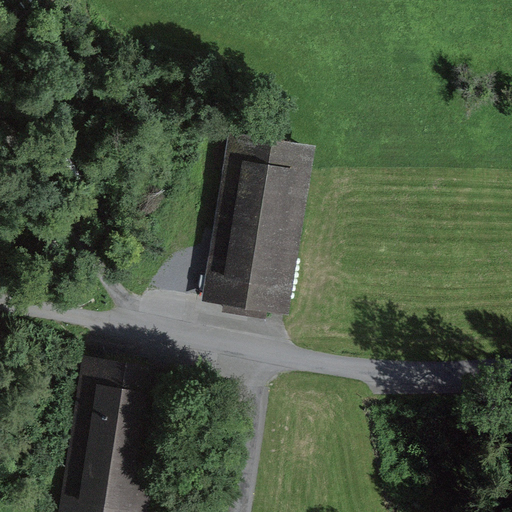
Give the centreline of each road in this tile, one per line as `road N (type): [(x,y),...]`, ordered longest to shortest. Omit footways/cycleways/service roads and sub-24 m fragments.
road 1 (residential): [(145,327),(90,267),(0,92)]
road 2 (unclassified): [(511,365),(442,370),(258,354)]
road 3 (unclassified): [(258,354),(237,511)]
road 4 (unclassified): [(145,327),(0,300)]
